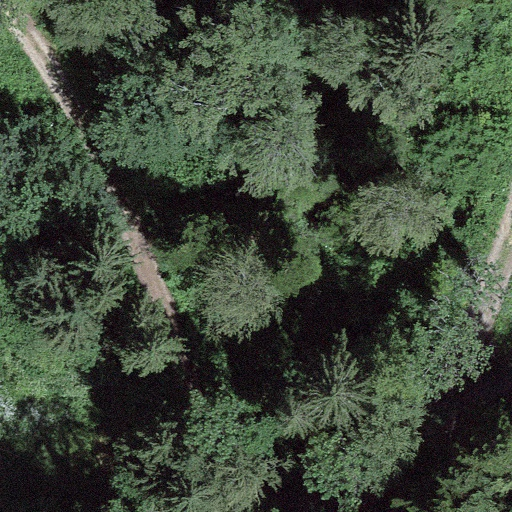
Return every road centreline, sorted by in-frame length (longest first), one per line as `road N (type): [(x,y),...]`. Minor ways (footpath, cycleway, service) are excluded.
road 1 (track): [(0,14),(84,118),(253,511)]
road 2 (track): [(511,354),(289,511)]
